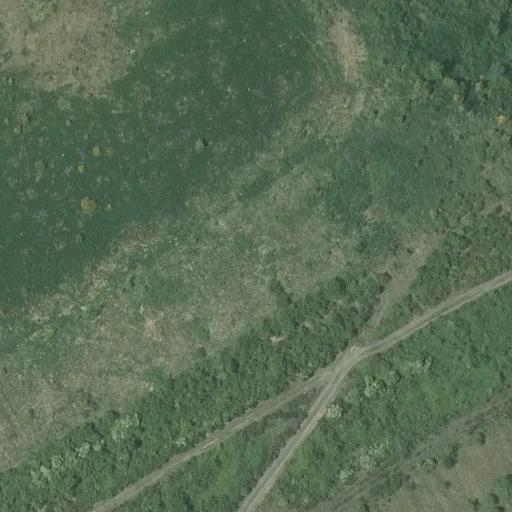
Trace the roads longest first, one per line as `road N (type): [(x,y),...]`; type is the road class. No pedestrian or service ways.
road 1 (track): [(467,197),(426,231),(339,386)]
road 2 (track): [(506,0),(507,46),(467,197)]
road 3 (track): [(339,386),(247,511)]
